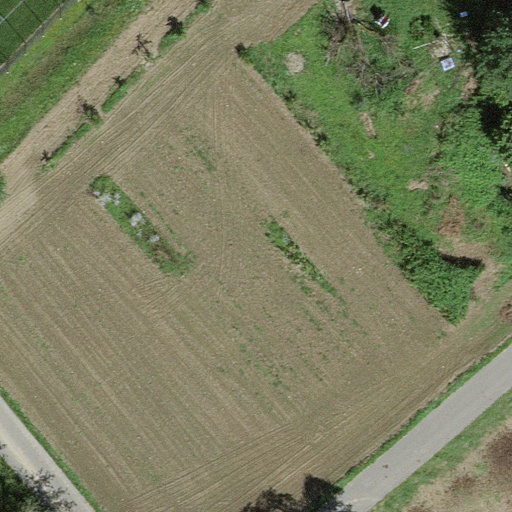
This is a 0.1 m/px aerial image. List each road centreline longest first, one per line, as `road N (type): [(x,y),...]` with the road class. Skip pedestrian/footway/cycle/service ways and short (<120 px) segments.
road 1 (residential): [(511,365),(339,511)]
road 2 (residential): [(0,401),(92,511)]
